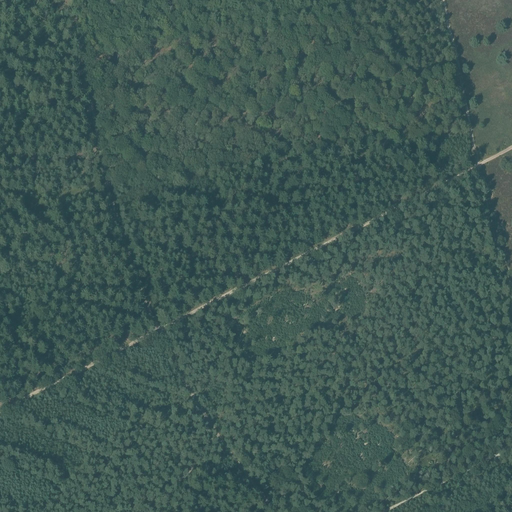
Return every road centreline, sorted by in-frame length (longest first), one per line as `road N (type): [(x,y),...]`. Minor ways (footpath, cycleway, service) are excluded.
road 1 (track): [(477,165),(156,326)]
road 2 (track): [(156,326),(103,173),(73,0)]
road 3 (track): [(442,0),(477,165)]
road 4 (track): [(382,511),(511,447)]
road 5 (track): [(156,326),(37,388)]
road 6 (track): [(156,326),(218,437)]
